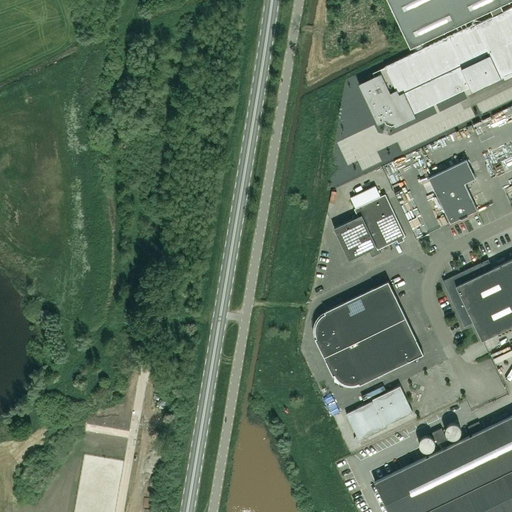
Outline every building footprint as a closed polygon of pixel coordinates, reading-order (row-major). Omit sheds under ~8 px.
[(388,0),(407,38),(411,47),(490,10),(501,5),(510,0),(388,0)] [(381,73),(359,84),(378,124),(385,120),(386,122),(392,125),(394,124),(395,126),(415,117),(414,113),(471,86),(473,91),(501,77),(500,77),(511,71),(511,7),(504,11),(501,5),(490,10),(493,16),(476,24),(476,23),(452,34),(449,36),(385,65),(385,66),(385,67),(380,69),(379,69),(381,73)] [(450,222),(478,209),(465,183),(476,178),(467,159),(429,177),(450,222)] [(379,249),(405,236),(385,194),(354,208),(358,216),(334,228),(349,259),(369,250),(372,257),(381,253),(379,249)] [(488,259),(443,281),(464,326),(473,322),(482,340),(511,325),(511,258),(493,268),(488,259)] [(424,353),(389,280),(325,311),(326,313),(325,313),(323,314),(322,315),(320,317),(318,318),(318,319),(316,322),(316,324),(315,327),(315,329),(315,331),(316,333),(316,335),(317,337),(315,338),(333,375),(335,374),(336,375),(337,377),(338,378),(339,379),(341,381),(342,381),(345,383),(346,383),(347,383),(349,384),(351,384),(353,384),(355,383),(357,383),(359,382),(360,384),(424,353)] [(373,400),(386,425),(413,412),(400,385),(372,399),(373,400)] [(387,427),(386,425),(373,400),(346,413),(357,435),(355,436),(354,438),(355,440),(356,442),(358,443),(360,442),(367,439),(367,437),(387,427)] [(511,511),(511,415),(375,481),(389,511),(511,511)]
